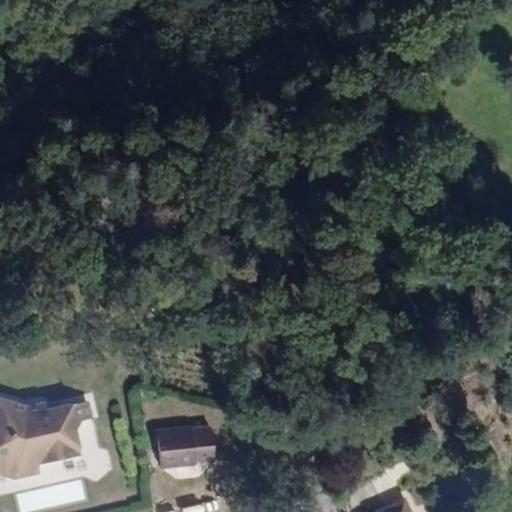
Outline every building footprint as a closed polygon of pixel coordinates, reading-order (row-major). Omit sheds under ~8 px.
[(20,419),(0,415),(0,479),(13,490),(39,483),(37,475),(77,463),(71,437),(79,429),(89,428),(85,411),(36,423),(35,416),(20,419)] [(183,472),(185,435),(169,435),(167,470),(183,472)] [(203,436),(185,435),(183,472),(202,473),(203,436)] [(23,507),(54,501),(54,504),(86,498),(82,482),(20,494),(23,507)] [(282,496),(286,511),(332,511),(343,509),(336,483),(282,496)] [(386,511),(384,511),(430,511),(414,490),(386,511)]
